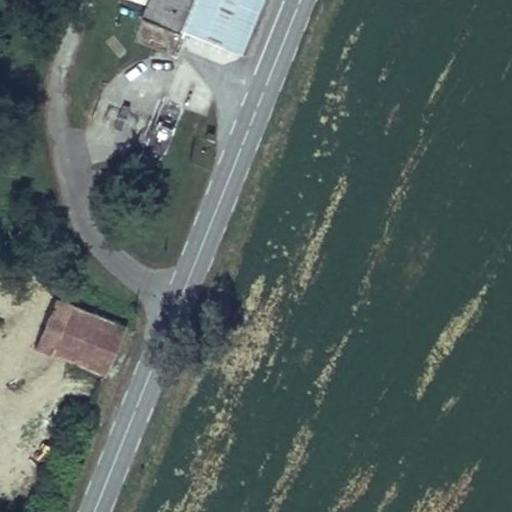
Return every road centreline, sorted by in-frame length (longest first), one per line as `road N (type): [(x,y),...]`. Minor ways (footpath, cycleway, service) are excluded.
road 1 (secondary): [(93,511),(296,0)]
road 2 (unknown): [(177,302),(123,267),(85,223),(67,168),(58,111),(67,60),(96,0)]
